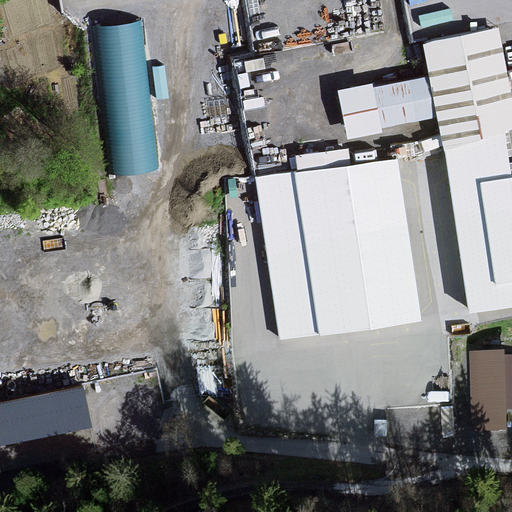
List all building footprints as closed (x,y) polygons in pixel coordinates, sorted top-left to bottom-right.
[(511,119),(496,28),(417,42),(425,76),(434,119),(438,149),(500,132),(511,128),(511,119)] [(425,76),(340,92),(349,135),(434,119),(425,76)] [(500,132),(438,149),(464,309),(511,303),(511,173),(504,175),(500,132)] [(396,155),(255,176),(280,340),(420,319),(396,155)] [(502,356),(467,354),(471,436),(505,435),(507,413),(511,412),(511,362),(503,362),(502,356)] [(0,438),(89,422),(81,378),(0,393),(0,438)]
